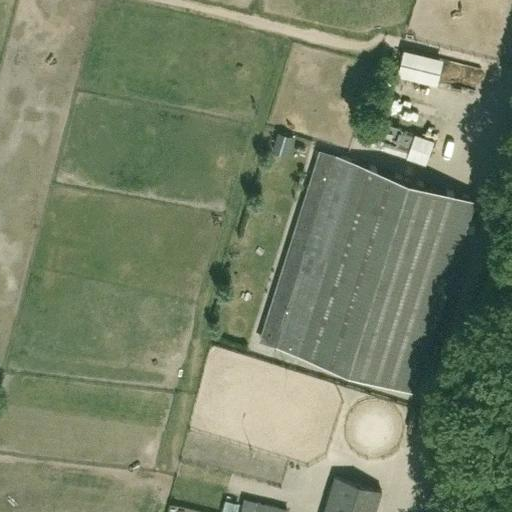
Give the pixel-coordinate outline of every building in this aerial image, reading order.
[(498,56),(491,77),(503,81),(510,61),(498,56)] [(396,125),(399,114),(374,109),(372,120),(396,125)] [(488,138),(495,120),(481,115),(474,133),(488,138)] [(367,122),(365,130),(393,139),(395,131),(367,122)] [(289,156),(295,136),(277,130),(271,150),(289,156)] [(414,388),(474,197),(318,148),(258,339),(414,388)] [(335,475),(323,511),(373,511),(381,489),(335,475)] [(225,499),(221,511),(236,511),(239,502),(225,499)] [(255,500),(252,511),(286,511),(288,507),(255,500)]
